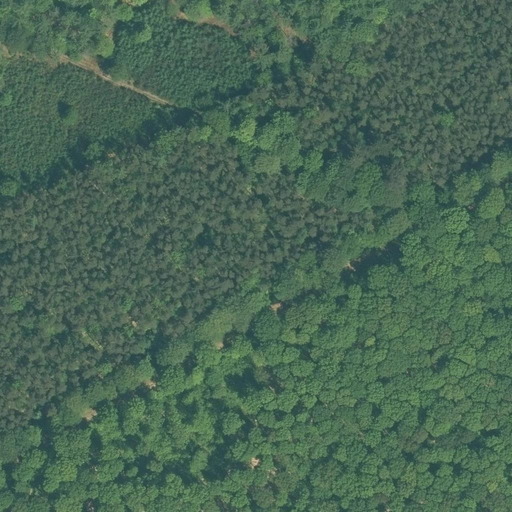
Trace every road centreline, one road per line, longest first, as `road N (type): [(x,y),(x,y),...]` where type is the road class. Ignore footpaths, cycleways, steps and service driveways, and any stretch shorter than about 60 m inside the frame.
road 1 (track): [(0,463),(511,178)]
road 2 (track): [(424,227),(0,22)]
road 3 (track): [(188,113),(295,45),(403,0)]
road 4 (track): [(511,496),(440,499),(393,511)]
